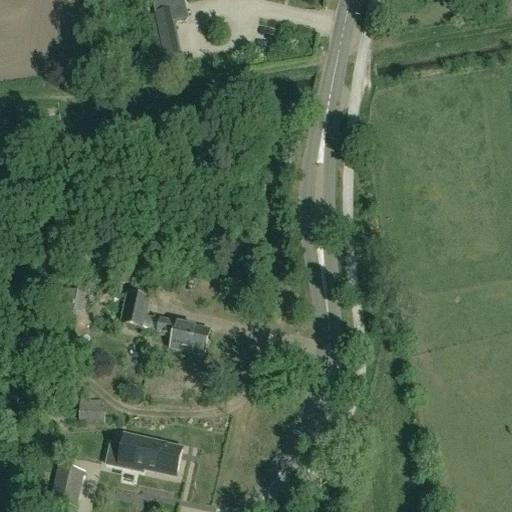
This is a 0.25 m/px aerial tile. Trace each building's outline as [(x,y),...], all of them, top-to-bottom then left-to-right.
[(152,0),(156,14),(165,60),(180,57),(175,34),(173,23),(188,20),(183,0),(152,0)] [(19,309),(53,306),(52,290),(17,294),(19,309)] [(60,290),(57,309),(82,313),(85,294),(60,290)] [(127,296),(121,326),(144,331),(150,301),(127,296)] [(209,332),(161,321),(157,336),(173,340),(171,351),(203,358),(209,332)] [(177,478),(183,452),(165,448),(166,446),(151,442),(151,443),(124,438),(122,449),(127,450),(126,453),(127,453),(124,466),(145,471),(144,471),(177,478)] [(76,510),(84,473),(58,468),(50,504),(76,510)]
